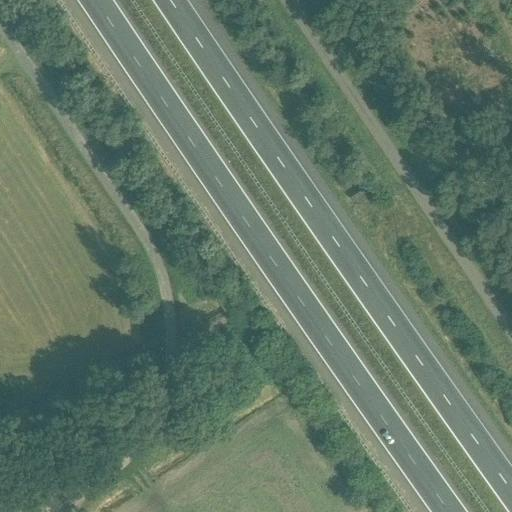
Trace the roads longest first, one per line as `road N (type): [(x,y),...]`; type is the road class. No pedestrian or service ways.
road 1 (motorway): [(94,0),(446,511)]
road 2 (unclassified): [(33,511),(94,487),(144,437),(164,392),(171,318),(145,237),(0,25)]
road 3 (motorway): [(511,487),(171,0)]
road 4 (unclassified): [(511,337),(287,0)]
